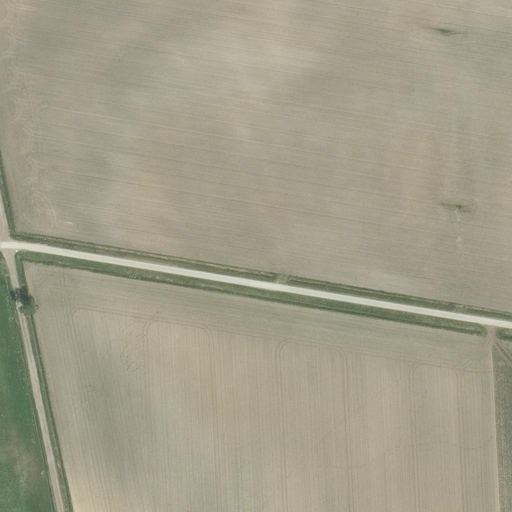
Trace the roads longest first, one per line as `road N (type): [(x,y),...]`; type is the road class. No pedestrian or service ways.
road 1 (unclassified): [(511,325),(0,244)]
road 2 (track): [(5,244),(61,511)]
